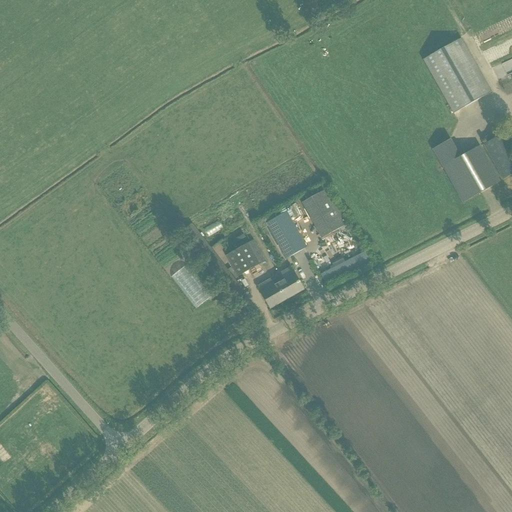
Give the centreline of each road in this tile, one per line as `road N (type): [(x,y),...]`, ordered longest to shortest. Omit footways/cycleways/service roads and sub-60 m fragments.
road 1 (tertiary): [(120,450),(212,370),(511,211)]
road 2 (unclassified): [(120,450),(0,314)]
